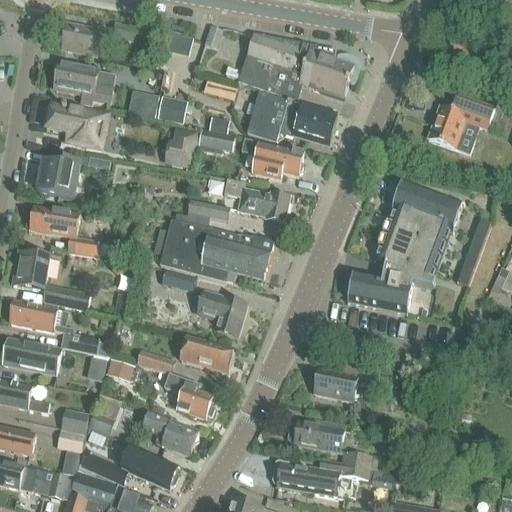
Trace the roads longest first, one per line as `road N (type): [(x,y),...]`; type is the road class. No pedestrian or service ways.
road 1 (tertiary): [(192,511),(253,413),(415,37)]
road 2 (residential): [(0,233),(37,0)]
road 3 (tertiary): [(415,37),(194,0)]
